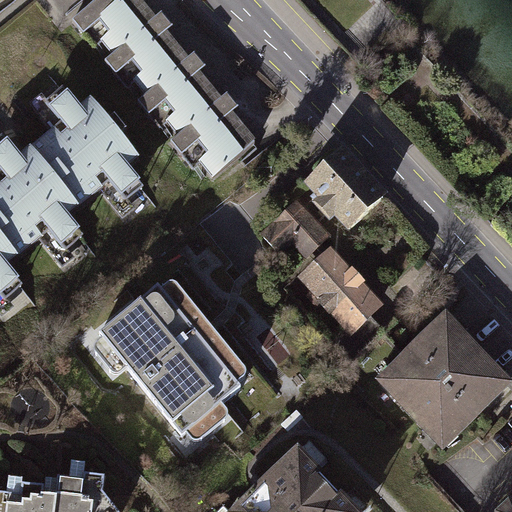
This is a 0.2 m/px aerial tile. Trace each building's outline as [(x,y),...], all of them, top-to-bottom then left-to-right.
[(211,92),(195,74),(182,57),(164,37),(148,18),(133,0),(84,41),(115,78),(146,115),(177,152),(208,189),(258,147),(243,130),(226,110),(211,92)] [(0,282),(0,273),(15,262),(43,240),(60,261),(79,245),(65,228),(76,219),(109,193),(119,205),(137,190),(128,178),(142,167),(92,103),(76,116),(64,100),(47,114),(58,129),(25,155),(17,161),(2,142),(0,143),(0,307),(12,298),(0,282)] [(336,164),(305,191),(348,242),(379,215),(336,164)] [(303,205),(260,240),(276,259),(288,249),(304,268),(334,243),(303,205)] [(334,257),(299,286),(348,343),(382,313),(334,257)] [(160,284),(98,333),(181,435),(186,432),(196,444),(230,416),(220,404),(240,388),(237,385),(250,375),(174,281),(164,289),(160,284)] [(448,321),(376,384),(439,455),(510,392),(448,321)] [(262,489),(235,511),(347,511),(298,457),(262,489)] [(0,511),(115,511),(103,497),(105,480),(86,475),(84,479),(57,478),(54,500),(49,501),(44,500),(45,491),(23,488),(21,497),(0,494),(0,511)]
